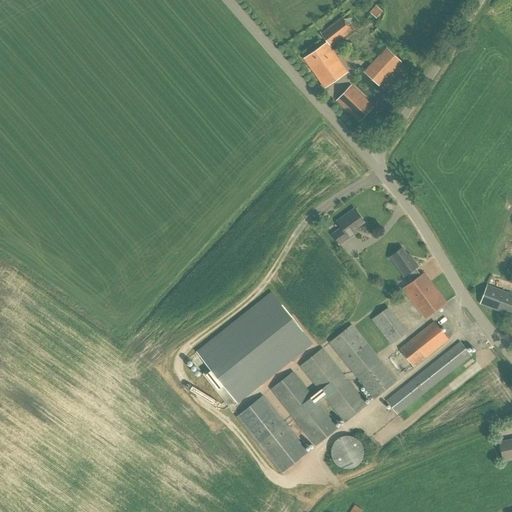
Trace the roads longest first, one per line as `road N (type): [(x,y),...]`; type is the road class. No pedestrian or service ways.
road 1 (track): [(371,163),(294,234),(273,273),(181,351),(175,369),(264,474),(284,481),(320,472),(343,495)]
road 2 (unclassified): [(511,362),(371,163)]
road 3 (unclassified): [(371,163),(228,0)]
road 4 (unclassified): [(371,163),(479,0)]
